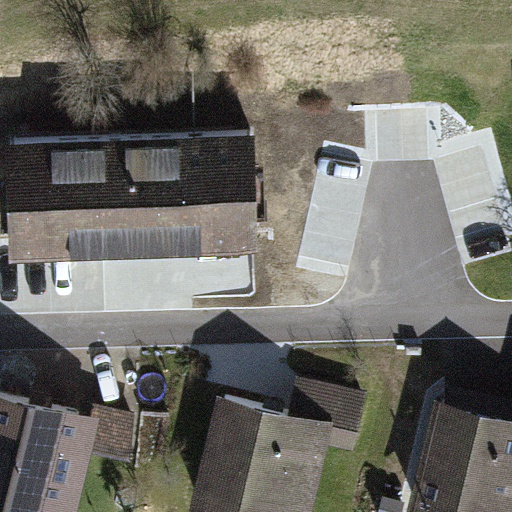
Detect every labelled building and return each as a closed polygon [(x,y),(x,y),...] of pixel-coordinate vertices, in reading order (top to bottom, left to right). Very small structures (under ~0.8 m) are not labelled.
[(255,118),(8,124),(11,237),(258,231),(255,118)] [(290,400),(217,383),(189,500),(240,511),(313,511),(330,440),(356,446),(369,388),(297,371),(290,400)] [(442,393),(433,390),(405,506),(430,511),(511,511),(511,394),(446,378),(442,393)] [(104,408),(0,381),(0,501),(41,511),(76,511),(94,446),(104,408)] [(106,400),(104,408),(94,446),(131,455),(136,408),(106,400)] [(381,492),(375,511),(399,511),(403,499),(381,492)]
